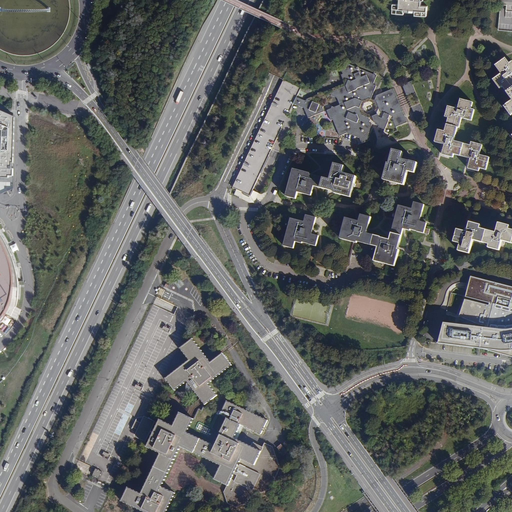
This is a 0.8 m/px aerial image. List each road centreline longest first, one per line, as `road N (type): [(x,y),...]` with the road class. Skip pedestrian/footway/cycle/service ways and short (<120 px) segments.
road 1 (motorway): [(1,511),(245,0)]
road 2 (motorway): [(229,0),(0,485)]
road 3 (residential): [(78,511),(53,494),(53,476),(182,210),(216,199)]
road 4 (secondary): [(255,312),(103,113),(78,41)]
road 5 (secondary): [(43,69),(87,101),(248,318)]
road 6 (residential): [(309,0),(216,199)]
road 7 (primary): [(331,408),(380,383),(422,377),(485,397),(498,413)]
road 8 (residential): [(246,209),(244,229),(269,268),(344,282),(362,255)]
road 9 (primary): [(500,428),(370,511)]
road 10 (residential): [(246,209),(269,195),(293,147),(344,150),(347,141)]
road 11 (secondary): [(406,511),(331,408)]
road 12 (primary): [(406,511),(511,440)]
road 13 (secondary): [(331,408),(255,312)]
road 14 (secondary): [(248,318),(322,414)]
road 15 (secondary): [(322,414),(394,511)]
road 16 (secondary): [(216,199),(255,312)]
